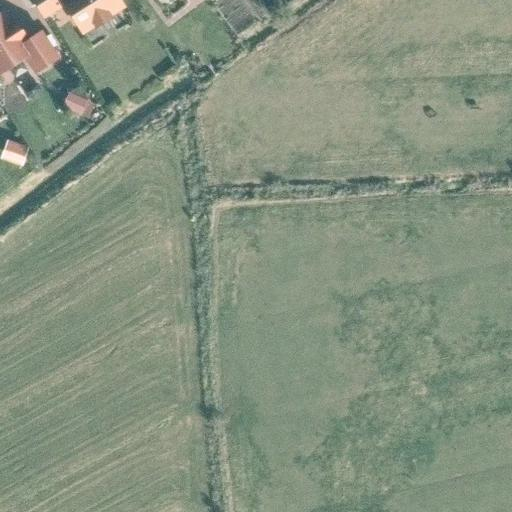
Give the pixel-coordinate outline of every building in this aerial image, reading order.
[(29,0),(29,1),(42,21),(62,9),(75,0),(29,0)] [(79,36),(124,7),(119,0),(75,0),(62,9),(79,36)] [(23,43),(3,12),(0,13),(0,76),(22,63),(32,57),(23,43)] [(56,61),(38,33),(23,43),(32,57),(22,63),(31,77),(56,61)] [(81,115),(87,100),(69,93),(63,108),(81,115)]
